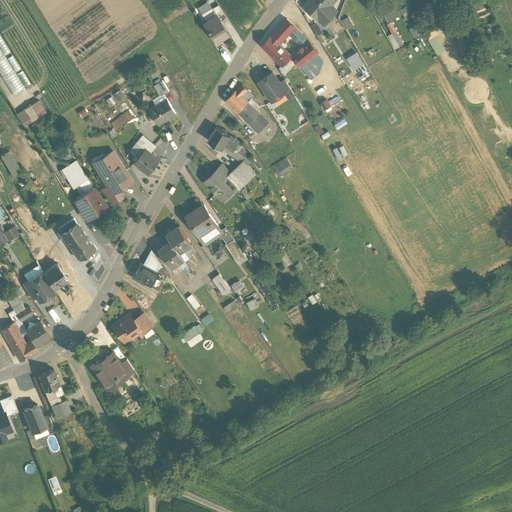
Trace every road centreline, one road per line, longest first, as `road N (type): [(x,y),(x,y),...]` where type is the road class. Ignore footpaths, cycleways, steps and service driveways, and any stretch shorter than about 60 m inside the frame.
road 1 (residential): [(67,349),(284,0)]
road 2 (residential): [(147,488),(104,426),(67,349)]
